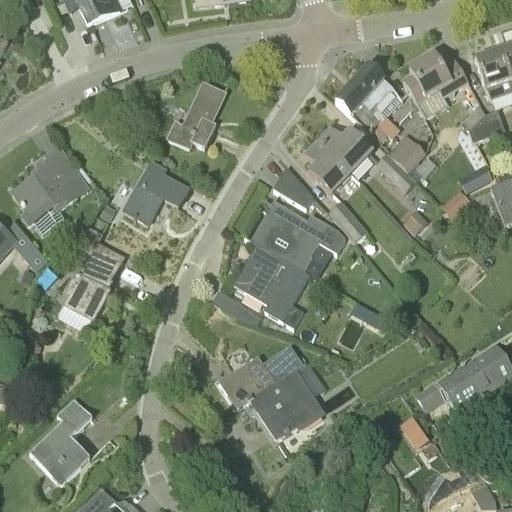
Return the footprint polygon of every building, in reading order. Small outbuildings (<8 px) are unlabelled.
[(112,0),(61,0),(64,5),(74,0),(87,31),(119,16),(112,0)] [(194,0),(196,9),(227,4),(228,8),(250,5),(249,0),(194,0)] [(511,51),(499,56),(511,94),(511,51)] [(511,94),(499,56),(474,64),(485,96),(486,96),(489,106),(511,98),(511,94)] [(413,82),(403,89),(416,109),(425,103),(439,95),(442,102),(467,87),(455,67),(441,75),(433,61),(408,75),(413,82)] [(368,71),(334,108),(350,123),(351,122),(370,138),(369,140),(378,148),(385,140),(391,145),(399,137),(384,123),(401,105),(393,94),(384,86),(384,85),(368,71)] [(174,127),(166,144),(189,154),(191,149),(204,155),(215,130),(211,128),(224,100),(203,90),(184,131),(174,127)] [(478,110),(459,128),(468,137),(484,121),(478,110)] [(484,121),(468,137),(472,148),(505,137),(497,116),(484,121)] [(329,134),(317,146),(352,180),(372,160),(349,137),(341,145),(329,134)] [(405,139),(386,159),(401,173),(407,179),(426,159),(405,139)] [(317,146),(305,159),(317,170),(309,178),(333,201),(352,180),(317,146)] [(386,159),(375,171),(404,200),(416,187),(407,179),(401,173),(386,159)] [(427,160),(414,173),(423,182),(436,169),(427,160)] [(41,176),(12,197),(25,215),(22,218),(31,230),(34,228),(42,239),(60,225),(56,220),(89,196),(72,173),(62,181),(50,165),(39,173),(41,176)] [(151,166),(122,216),(147,230),(162,205),(177,214),(188,196),(164,182),(167,175),(151,166)] [(285,173),(273,195),(306,214),(313,202),(285,173)] [(511,184),(489,193),(504,232),(511,229),(511,184)] [(460,195),(441,213),(452,225),(471,208),(460,195)] [(271,214),(251,248),(256,251),(302,278),(308,282),(309,281),(302,277),(318,249),(336,259),(345,245),(339,238),(310,221),(306,227),(272,207),(269,213),(271,214)] [(341,207),(328,218),(355,249),(367,238),(341,207)] [(105,210),(99,221),(109,227),(115,215),(105,210)] [(413,220),(402,230),(414,242),(426,229),(419,222),(417,224),(413,220)] [(14,228),(7,234),(18,248),(25,242),(14,228)] [(0,233),(0,265),(16,248),(0,233)] [(69,298),(63,310),(92,326),(108,299),(103,297),(122,265),(111,259),(112,257),(98,249),(103,241),(88,233),(70,251),(83,264),(65,295),(69,298)] [(30,247),(19,258),(35,279),(47,266),(30,247)] [(236,286),(233,292),(266,311),(263,317),(293,334),(303,317),(292,311),(308,282),(302,278),(256,251),(256,252),(257,253),(238,286),(236,286)] [(511,256),(511,255),(471,284),(495,316),(511,303),(511,256)] [(46,274),(35,286),(44,294),(55,283),(46,274)] [(220,298),(213,310),(236,324),(243,312),(220,298)] [(511,377),(494,350),(435,388),(456,421),(511,385),(511,377)] [(257,364),(219,390),(236,416),(249,407),(296,377),(302,372),(289,353),(262,372),(257,364)] [(4,371),(0,378),(0,385),(8,390),(15,377),(4,371)] [(296,377),(249,407),(275,446),(321,416),(296,377)] [(0,393),(0,409),(8,411),(12,396),(2,394),(0,393)] [(62,426),(29,457),(60,491),(90,464),(78,451),(73,455),(66,448),(92,423),(74,404),(56,420),(62,426)] [(411,422),(399,430),(416,455),(428,447),(411,422)] [(484,482),(472,488),(482,511),(496,505),(484,482)] [(102,496),(85,511),(108,511),(113,508),(102,496)]
